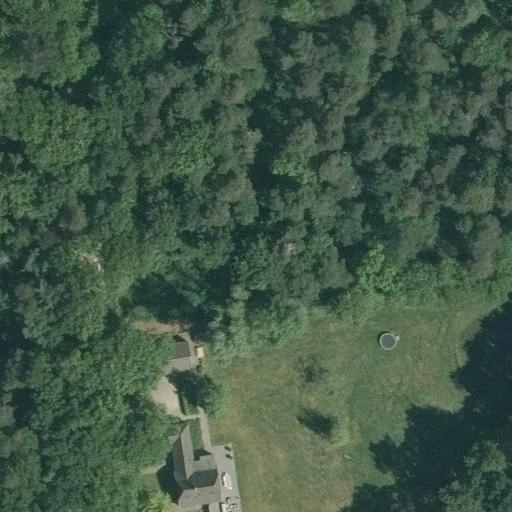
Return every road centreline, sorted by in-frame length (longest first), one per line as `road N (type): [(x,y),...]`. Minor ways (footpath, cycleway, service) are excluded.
road 1 (track): [(129,511),(89,175)]
road 2 (track): [(89,175),(62,0)]
road 3 (track): [(0,437),(122,453)]
